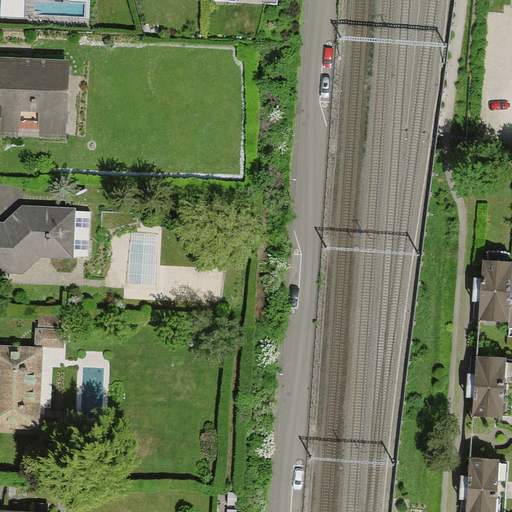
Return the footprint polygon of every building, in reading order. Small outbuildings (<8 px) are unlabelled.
[(0,0),(0,17),(25,18),(25,0),(0,0)] [(0,130),(64,134),(68,64),(0,59),(0,130)] [(93,248),(95,208),(81,207),(80,248),(93,248)] [(7,226),(0,225),(0,270),(23,272),(43,255),(73,257),(75,210),(25,208),(7,226)] [(511,261),(486,260),(482,319),(511,321),(511,319),(511,261)] [(43,350),(0,347),(0,425),(40,427),(43,350)] [(480,357),(476,415),(505,417),(508,359),(480,357)] [(474,459),(469,511),(497,511),(501,461),(474,459)]
